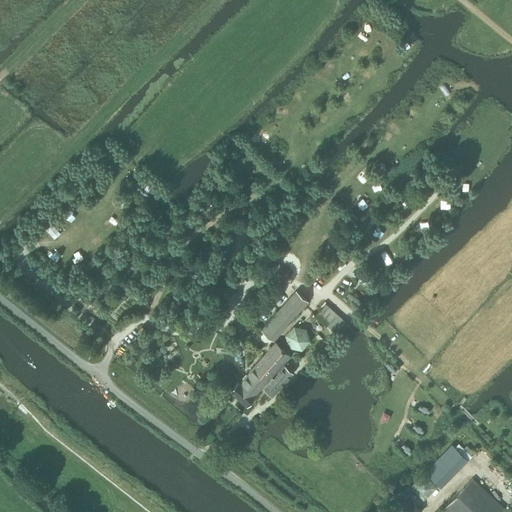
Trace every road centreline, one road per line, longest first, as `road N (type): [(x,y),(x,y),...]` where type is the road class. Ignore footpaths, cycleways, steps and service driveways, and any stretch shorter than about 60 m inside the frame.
road 1 (unclassified): [(272,511),(0,298)]
road 2 (track): [(327,291),(317,295),(291,276),(242,320),(188,333),(136,322)]
road 3 (track): [(281,187),(268,185),(182,244),(152,309),(136,322)]
road 4 (track): [(447,187),(327,291)]
